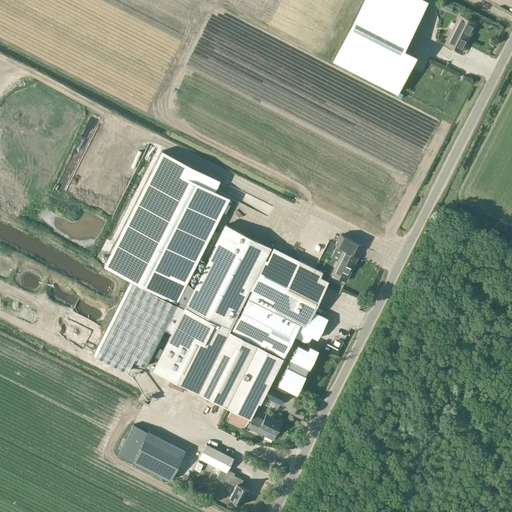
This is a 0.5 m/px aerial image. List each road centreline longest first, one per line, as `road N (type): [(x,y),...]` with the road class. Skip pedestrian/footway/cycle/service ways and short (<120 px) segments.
road 1 (unclassified): [(274,511),(511,42)]
road 2 (track): [(304,204),(303,189),(183,126),(177,109),(229,12),(311,49),(339,0)]
road 3 (track): [(383,244),(441,128)]
